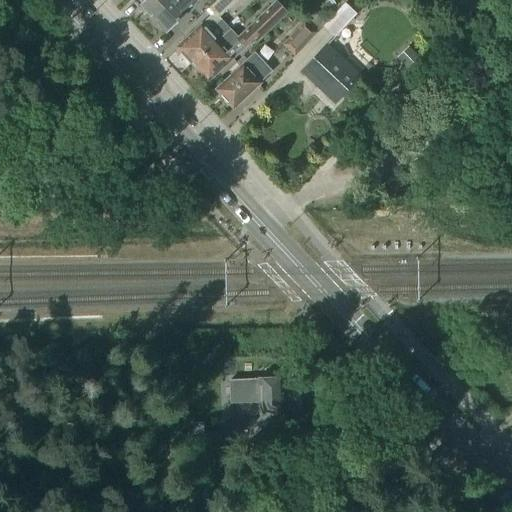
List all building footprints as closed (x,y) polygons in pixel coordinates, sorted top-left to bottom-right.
[(153,19),(173,0),(147,0),(141,6),(153,19)] [(187,10),(198,0),(173,0),(153,19),(166,33),(189,12),(187,10)] [(214,14),(177,48),(192,65),(217,42),(228,33),(230,31),(219,19),(239,0),(218,0),(210,9),(214,14)] [(217,42),(192,65),(208,83),(234,59),(247,47),(246,46),(254,38),(257,42),(287,15),(276,3),(237,39),(230,31),(228,33),(217,42)] [(334,39),(356,15),(345,5),(323,28),(334,39)] [(295,58),(318,33),(305,21),(282,45),(295,58)] [(336,104),(361,78),(327,46),(303,72),(336,104)] [(409,71),(420,60),(408,48),(397,58),(409,71)] [(234,108),(260,84),(272,73),(256,55),(217,90),(234,108)] [(231,404),(259,403),(260,414),(285,413),(284,413),(293,412),(293,413),(309,412),(308,380),(292,381),(283,382),(283,379),(230,381),(231,404)] [(203,435),(188,436),(189,450),(204,450),(203,435)]
